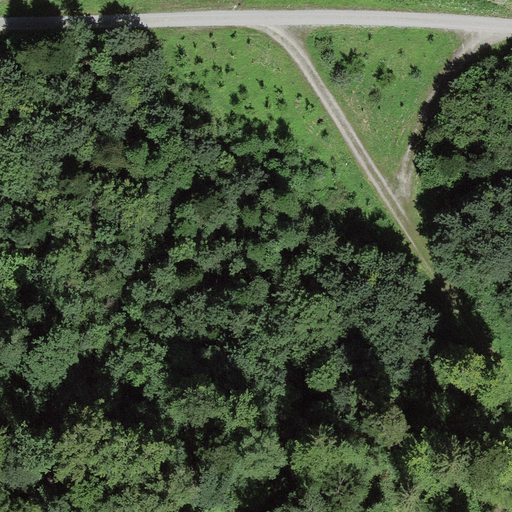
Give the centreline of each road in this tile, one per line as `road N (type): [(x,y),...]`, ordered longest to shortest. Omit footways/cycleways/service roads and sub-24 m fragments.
road 1 (track): [(0,22),(511,29)]
road 2 (track): [(511,394),(284,23)]
road 3 (track): [(494,28),(422,105),(397,200)]
